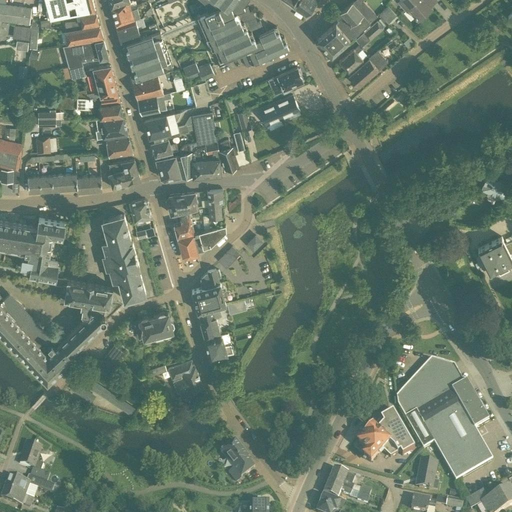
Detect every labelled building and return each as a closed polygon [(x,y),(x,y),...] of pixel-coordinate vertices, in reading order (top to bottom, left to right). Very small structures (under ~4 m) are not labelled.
[(46,0),(49,10),(47,10),(48,18),(79,12),(95,9),(92,0),(46,0)] [(114,14),(136,6),(133,0),(131,0),(129,1),(129,0),(128,0),(122,2),(122,0),(111,3),(111,5),(114,14)] [(167,0),(169,2),(155,8),(167,36),(199,21),(211,49),(214,48),(221,64),(242,55),(247,66),(266,58),(267,60),(273,58),(272,55),(289,48),(284,36),(281,37),(276,26),(265,31),(260,20),(257,21),(253,10),(250,11),(246,2),(247,0),(167,0)] [(297,0),(294,6),(306,15),(317,0),(297,0)] [(377,16),(362,0),(354,0),(353,2),(352,1),(341,11),(337,7),(331,12),(339,20),(336,22),(323,33),(317,38),(332,55),(350,38),(344,31),(346,29),(354,37),(377,16)] [(418,19),(431,8),(424,0),(399,0),(399,1),(407,9),(408,8),(418,19)] [(0,2),(0,19),(30,24),(31,16),(32,7),(0,2)] [(389,23),(398,15),(388,5),(379,13),(389,23)] [(117,23),(140,16),(137,6),(136,6),(114,14),(117,23)] [(99,23),(96,11),(80,15),(81,21),(76,21),(75,20),(65,21),(66,28),(83,26),(99,23)] [(119,34),(138,27),(137,24),(144,21),(143,16),(116,26),(119,34)] [(358,52),(364,47),(363,46),(384,27),(377,20),(355,39),(359,43),(354,48),(353,47),(339,60),(348,71),(363,59),(358,52)] [(29,39),(31,26),(14,24),(12,37),(29,39)] [(68,43),(103,37),(100,24),(65,31),(68,43)] [(31,26),(29,48),(37,48),(39,27),(31,26)] [(122,43),(123,42),(141,36),(138,27),(119,34),(122,43)] [(141,36),(123,42),(131,65),(128,66),(132,78),(173,64),(161,29),(141,36)] [(70,69),(83,66),(82,61),(100,59),(109,57),(103,38),(95,40),(63,45),(70,69)] [(16,48),(27,49),(29,42),(17,40),(16,48)] [(369,58),(348,75),(349,76),(358,86),(378,68),(379,68),(380,67),(383,65),(374,54),(369,58),(369,57),(369,58)] [(201,73),(198,67),(195,61),(183,67),(184,70),(182,71),(186,80),(200,73),(201,73)] [(201,73),(200,73),(202,79),(217,73),(213,64),(211,65),(209,62),(198,67),(201,73)] [(90,97),(119,94),(119,93),(111,64),(93,67),(94,68),(89,68),(95,91),(87,93),(87,96),(90,95),(90,97)] [(19,65),(18,77),(27,77),(28,65),(19,65)] [(83,66),(70,69),(72,78),(86,75),(83,66)] [(277,93),(284,90),(291,86),(291,85),(303,80),(297,67),(274,77),(277,84),(274,85),(277,93)] [(138,98),(163,92),(157,74),(133,81),(138,98)] [(151,117),(160,115),(159,110),(160,110),(157,102),(173,98),(171,91),(164,93),(163,92),(138,98),(142,114),(151,112),(151,117)] [(99,104),(121,101),(119,94),(90,97),(90,95),(87,96),(87,97),(86,97),(87,105),(99,104)] [(299,109),(293,94),(275,102),(274,101),(259,108),(266,124),(268,124),(270,130),(283,124),(281,118),(281,117),(299,109)] [(87,105),(86,97),(77,96),(56,95),(55,107),(77,107),(88,108),(89,112),(99,111),(100,118),(101,119),(124,115),(121,102),(121,101),(99,104),(87,105)] [(180,132),(178,127),(176,121),(181,113),(180,110),(167,113),(160,115),(151,117),(144,118),(149,137),(153,136),(154,141),(168,137),(179,135),(180,132)] [(206,145),(205,144),(205,143),(217,141),(212,111),(192,114),(194,123),(193,123),(192,124),(192,130),(195,129),(197,140),(198,147),(206,145)] [(242,131),(251,128),(247,111),(238,113),(242,131)] [(13,124),(14,117),(0,115),(0,121),(4,122),(4,123),(13,124)] [(104,138),(128,134),(124,115),(101,119),(100,118),(98,120),(98,125),(102,126),(104,138)] [(192,124),(193,123),(192,115),(189,115),(184,125),(192,124)] [(180,132),(192,130),(192,124),(184,125),(178,127),(180,132)] [(15,139),(16,128),(5,127),(4,138),(15,139)] [(238,150),(245,148),(240,131),(234,132),(238,150)] [(128,134),(104,138),(104,139),(106,138),(109,156),(133,152),(132,148),(129,138),(128,134)] [(37,153),(51,152),(50,135),(36,136),(37,153)] [(154,141),(151,141),(154,150),(156,155),(172,151),(168,137),(154,141)] [(0,165),(18,170),(23,150),(22,150),(22,146),(23,143),(2,138),(2,139),(0,138),(0,165)] [(195,148),(198,147),(197,140),(195,141),(184,143),(180,148),(181,153),(176,154),(156,159),(161,177),(165,179),(180,176),(181,178),(193,176),(191,153),(195,148)] [(207,153),(213,152),(211,143),(205,144),(206,145),(198,147),(195,148),(191,153),(193,176),(193,177),(212,175),(210,158),(205,159),(205,156),(203,156),(202,151),(206,151),(207,153)] [(225,169),(238,165),(232,146),(219,150),(225,169)] [(341,167),(345,163),(349,167),(352,163),(346,157),(338,164),(341,167)] [(124,168),(128,183),(141,180),(134,158),(122,160),(124,168)] [(210,158),(212,175),(221,174),(219,158),(210,158)] [(128,183),(124,168),(108,173),(112,187),(128,183)] [(19,191),(19,171),(1,169),(1,182),(12,182),(12,191),(19,191)] [(76,176),(77,176),(77,172),(64,173),(65,188),(77,187),(76,176)] [(326,172),(318,176),(321,180),(329,176),(326,172)] [(53,189),(65,188),(64,173),(52,174),(53,189)] [(41,190),(53,189),(52,174),(40,175),(41,190)] [(89,175),(90,190),(102,189),(101,174),(89,175)] [(511,193),(511,184),(511,183),(488,174),(482,188),(489,191),(488,194),(497,198),(498,195),(505,198),(508,192),(511,193)] [(29,191),(41,190),(40,175),(27,176),(29,191)] [(77,191),(90,190),(89,175),(77,176),(76,176),(77,187),(77,191)] [(207,190),(208,199),(208,206),(209,218),(222,217),(221,203),(224,203),(223,189),(207,190)] [(171,213),(197,208),(194,191),(170,194),(167,198),(171,213)] [(135,221),(152,216),(147,200),(144,198),(129,202),(135,221)] [(174,224),(178,237),(194,233),(189,211),(180,214),(182,222),(174,224)] [(132,240),(124,213),(102,219),(108,240),(103,242),(106,254),(103,255),(107,268),(110,267),(113,280),(119,278),(124,299),(146,293),(139,266),(140,266),(138,258),(133,240),(132,240)] [(0,245),(23,249),(21,264),(31,266),(30,272),(56,277),(58,261),(49,259),(53,235),(62,237),(62,236),(65,222),(65,221),(39,216),(37,226),(0,219),(0,245)] [(203,247),(211,245),(226,231),(225,224),(205,230),(207,236),(200,239),(203,247)] [(145,226),(136,228),(138,236),(149,233),(147,227),(147,225),(145,226)] [(204,251),(203,247),(200,239),(207,236),(205,230),(194,233),(178,237),(183,255),(186,257),(198,254),(198,253),(204,251)] [(253,250),(263,241),(256,233),(246,243),(253,250)] [(511,239),(505,243),(502,236),(478,248),(481,254),(477,256),(483,268),(487,266),(490,272),(498,268),(500,273),(510,268),(508,264),(511,261),(511,256),(510,252),(511,251),(511,239)] [(226,268),(237,257),(240,253),(232,245),(218,259),(226,268)] [(202,287),(192,289),(198,311),(198,312),(214,307),(219,306),(226,304),(222,288),(221,288),(216,268),(207,270),(209,278),(200,281),(202,287)] [(0,330),(48,381),(75,355),(72,352),(108,318),(105,315),(107,314),(107,311),(105,308),(104,308),(105,303),(110,303),(113,286),(93,282),(94,281),(87,280),(87,281),(67,278),(68,277),(56,275),(55,282),(62,283),(59,299),(80,303),(82,303),(81,309),(83,311),(88,312),(89,311),(91,312),(57,344),(9,292),(4,297),(0,293),(0,330)] [(214,307),(198,312),(205,339),(221,334),(222,334),(222,333),(221,333),(216,317),(214,307)] [(138,319),(134,320),(139,339),(142,338),(144,338),(144,337),(154,335),(155,339),(173,335),(172,330),(173,330),(173,328),(174,326),(173,322),(170,320),(168,312),(166,312),(164,311),(160,312),(159,314),(148,317),(147,316),(143,317),(141,319),(140,319),(138,319)] [(221,334),(205,339),(210,357),(227,353),(234,351),(231,341),(225,343),(222,334),(221,334)] [(110,369),(124,351),(114,344),(100,362),(110,369)] [(194,365),(192,358),(168,368),(172,378),(181,375),(182,376),(173,380),(178,392),(187,389),(189,394),(204,388),(195,365),(194,365)] [(464,384),(454,366),(431,360),(397,397),(398,406),(405,418),(423,450),(434,443),(456,482),(492,461),(475,430),(489,422),(466,382),(464,384)] [(150,376),(167,370),(165,364),(148,370),(150,376)] [(129,377),(116,380),(118,386),(130,382),(129,377)] [(399,452),(411,445),(391,413),(379,420),(379,421),(373,428),(366,435),(359,443),(368,452),(364,456),(371,463),(382,450),(387,455),(397,449),(399,452)] [(221,452),(228,461),(223,465),(236,482),(255,467),(248,458),(235,441),(221,452)] [(27,443),(20,464),(33,469),(30,476),(47,483),(51,474),(41,471),(43,465),(37,463),(42,449),(27,443)] [(419,488),(433,491),(437,492),(439,483),(434,482),(438,464),(420,460),(418,475),(421,476),(419,488)] [(356,478),(348,474),(334,469),(329,482),(352,491),(354,486),(352,486),(356,478)] [(9,476),(5,487),(26,495),(34,499),(38,489),(53,495),(57,494),(57,493),(59,488),(55,487),(55,486),(47,483),(30,476),(29,476),(28,477),(26,482),(9,476)] [(350,496),(352,491),(329,482),(324,494),(337,500),(340,492),(350,496)] [(5,487),(1,499),(22,507),(22,505),(31,508),(35,499),(34,499),(26,495),(5,487)] [(82,498),(84,499),(87,489),(85,489),(81,487),(78,497),(82,498)] [(361,489),(360,494),(370,497),(372,490),(362,487),(361,489)] [(488,499),(482,503),(482,504),(486,511),(500,511),(511,505),(511,491),(509,487),(488,499)] [(367,504),(370,497),(360,494),(357,501),(367,504)] [(341,511),(346,502),(339,500),(338,502),(323,496),(317,511),(341,511)] [(434,511),(437,502),(414,497),(411,510),(422,511),(434,511)] [(462,510),(464,501),(447,498),(446,506),(462,510)] [(249,503),(249,511),(268,511),(269,503),(249,503)]
